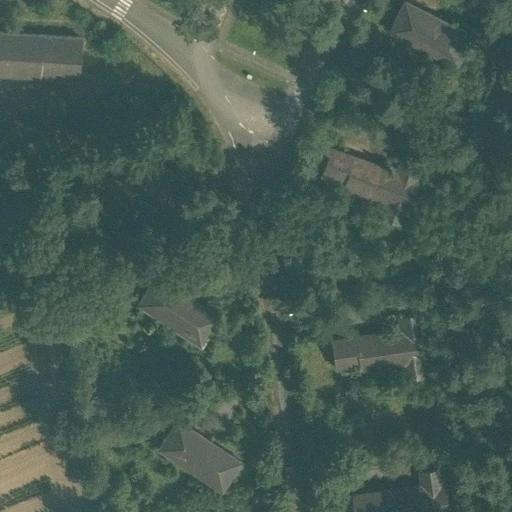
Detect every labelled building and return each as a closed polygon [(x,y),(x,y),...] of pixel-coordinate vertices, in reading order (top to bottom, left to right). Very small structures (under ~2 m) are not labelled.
[(472,34),(406,0),(404,0),(389,30),(457,65),(472,34)] [(484,8),(469,0),(462,0),(459,8),(479,18),(484,8)] [(0,72),(78,77),(80,36),(0,31),(0,72)] [(427,148),(405,140),(401,152),(423,160),(427,148)] [(81,147),(62,160),(69,170),(88,158),(81,147)] [(374,212),(403,221),(421,168),(395,160),(393,166),(337,147),(327,176),(380,194),(374,212)] [(173,173),(102,148),(93,175),(109,180),(107,186),(162,205),(173,173)] [(150,259),(128,261),(129,274),(151,272),(150,259)] [(218,317),(156,275),(140,298),(155,308),(151,312),(199,345),(218,317)] [(418,295),(395,299),(397,311),(420,308),(418,295)] [(418,311),(398,314),(400,329),(373,333),(331,339),(335,366),(359,363),(360,368),(405,361),(407,375),(427,372),(425,358),(428,358),(423,325),(420,326),(418,311)] [(162,408),(140,412),(142,424),(164,421),(162,408)] [(239,462),(176,421),(161,444),(175,454),(172,458),(220,490),(239,462)] [(441,450),(418,453),(420,466),(443,462),(441,450)] [(440,466),(420,469),(423,483),(395,487),(376,490),(353,494),(356,511),(450,511),(445,480),(443,480),(440,466)]
